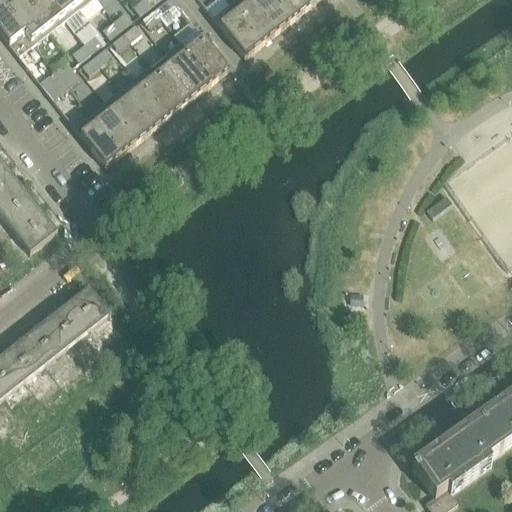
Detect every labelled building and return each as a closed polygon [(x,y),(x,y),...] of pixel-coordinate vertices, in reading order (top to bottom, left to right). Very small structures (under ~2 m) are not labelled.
[(64,26),(43,0),(26,0),(21,4),(48,39),(64,26)] [(79,14),(67,0),(43,0),(64,26),(79,14)] [(94,3),(92,0),(67,0),(79,14),(94,3)] [(150,12),(162,3),(159,0),(147,0),(143,3),(150,12)] [(274,39),(243,0),(240,0),(227,11),(259,51),(274,39)] [(289,28),(267,0),(243,0),(274,39),(289,28)] [(304,16),(292,0),(267,0),(289,28),(304,16)] [(319,4),(316,0),(292,0),(304,16),(319,4)] [(48,39),(21,4),(14,10),(7,2),(7,1),(0,6),(34,50),(48,39)] [(139,21),(150,12),(143,3),(132,12),(139,21)] [(34,50),(0,6),(0,40),(17,63),(34,50)] [(160,24),(171,15),(165,7),(153,16),(160,24)] [(259,51),(227,11),(212,23),(244,63),(259,51)] [(149,33),(160,24),(153,16),(142,24),(149,33)] [(120,35),(132,26),(125,18),(113,27),(120,35)] [(109,44),(120,35),(113,27),(102,36),(109,44)] [(130,48),(141,39),(134,30),(123,39),(130,48)] [(227,77),(195,36),(179,48),(210,90),(227,77)] [(119,57),(130,48),(123,39),(112,48),(119,57)] [(90,59),(101,50),(94,41),(83,50),(90,59)] [(210,90),(179,48),(164,60),(195,101),(210,90)] [(78,68),(90,59),(83,50),(71,59),(78,68)] [(100,72),(111,63),(104,54),(93,63),(100,72)] [(195,101),(164,60),(148,73),(180,113),(195,101)] [(88,81),(100,72),(93,63),(81,72),(88,81)] [(73,76),(71,74),(66,67),(54,76),(61,85),(73,76)] [(180,113),(148,73),(133,85),(165,125),(180,113)] [(45,98),(61,85),(54,76),(38,89),(45,98)] [(68,93),(79,85),(73,76),(61,85),(68,93)] [(52,106),(68,94),(68,93),(61,85),(45,98),(52,106)] [(165,125),(133,85),(118,96),(150,137),(165,125)] [(150,137),(118,96),(103,108),(135,149),(150,137)] [(135,149),(103,108),(88,120),(120,161),(135,149)] [(120,161),(88,120),(72,132),(90,154),(105,173),(120,161)] [(0,212),(22,195),(21,194),(5,175),(0,178),(0,212)] [(38,216),(35,212),(22,195),(0,212),(0,220),(13,237),(38,216)] [(29,259),(57,238),(56,236),(55,237),(38,216),(13,237),(29,257),(28,258),(29,259)] [(110,320),(88,293),(87,294),(88,295),(67,311),(87,337),(108,320),(109,322),(110,320)] [(87,337),(67,311),(46,327),(66,353),(87,337)] [(66,353),(46,327),(25,344),(45,370),(66,353)] [(45,370),(25,344),(4,360),(24,386),(45,370)] [(24,386),(4,360),(0,363),(0,399),(3,403),(24,386)] [(511,449),(511,401),(477,426),(500,458),(511,449)] [(450,499),(470,485),(490,471),(487,466),(500,458),(477,426),(412,472),(412,471),(411,472),(413,475),(412,476),(415,480),(416,480),(433,503),(425,509),(426,511),(453,511),(457,510),(450,499)]
